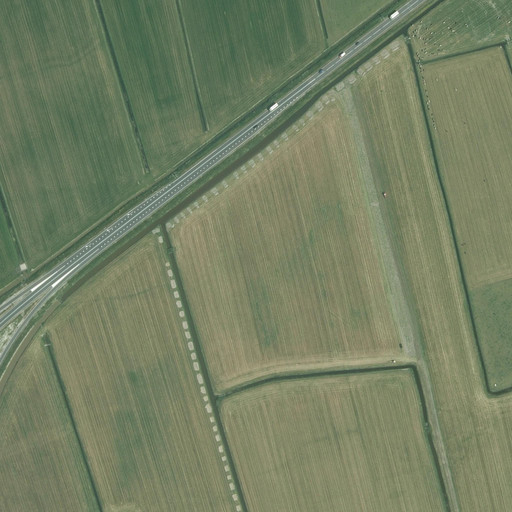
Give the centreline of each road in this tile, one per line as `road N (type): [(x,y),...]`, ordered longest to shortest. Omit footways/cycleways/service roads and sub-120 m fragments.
road 1 (trunk): [(76,261),(418,0)]
road 2 (trunk): [(0,360),(76,261)]
